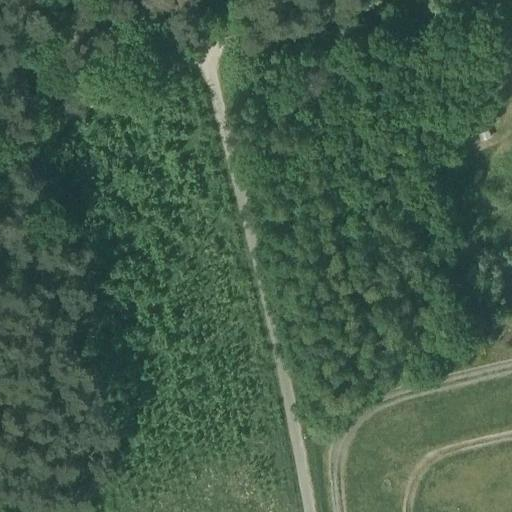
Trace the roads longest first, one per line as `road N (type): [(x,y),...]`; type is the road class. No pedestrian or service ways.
road 1 (unclassified): [(359,0),(207,51),(301,417),(313,511)]
road 2 (track): [(0,132),(207,51)]
